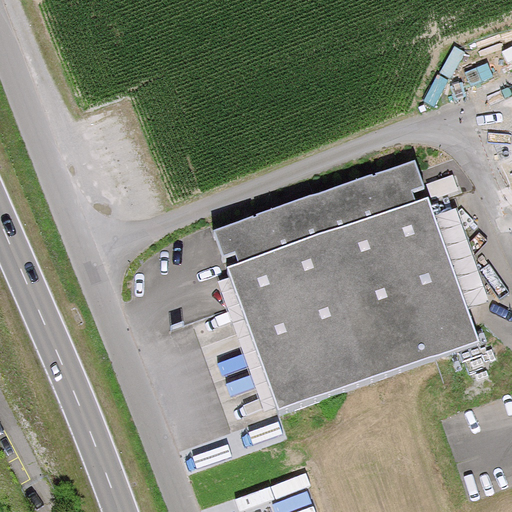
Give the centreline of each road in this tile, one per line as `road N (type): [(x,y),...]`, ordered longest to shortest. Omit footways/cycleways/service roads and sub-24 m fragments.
road 1 (residential): [(0,27),(184,511)]
road 2 (primary): [(0,219),(120,511)]
